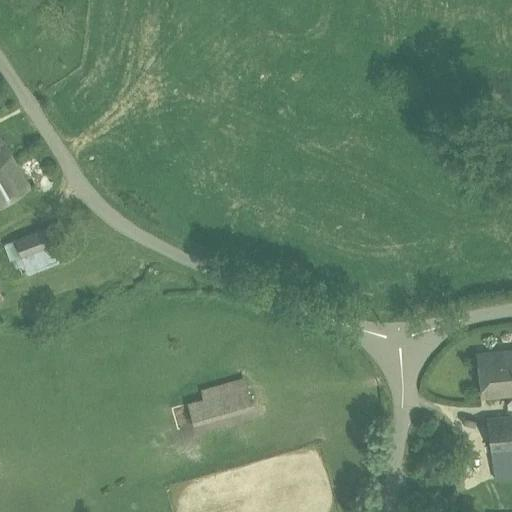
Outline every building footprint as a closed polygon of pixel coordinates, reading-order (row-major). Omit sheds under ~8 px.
[(0,203),(29,187),(0,137),(0,203)] [(5,244),(11,261),(22,257),(26,270),(57,259),(52,245),(66,240),(61,224),(5,244)] [(511,349),(476,354),(481,398),(511,394),(511,349)] [(189,402),(194,423),(253,408),(246,386),(189,402)] [(491,453),(511,450),(511,414),(486,417),(490,453),(491,453)] [(511,450),(491,453),(494,480),(511,478),(511,450)]
